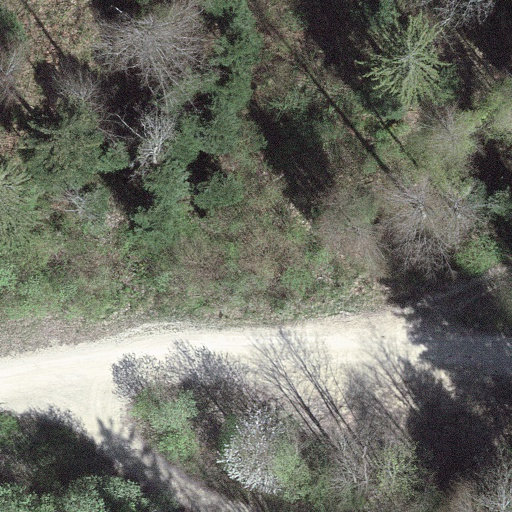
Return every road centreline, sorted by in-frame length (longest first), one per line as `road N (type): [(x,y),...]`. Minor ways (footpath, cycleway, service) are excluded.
road 1 (track): [(0,397),(294,343),(511,354)]
road 2 (track): [(68,384),(149,460),(254,511)]
road 3 (track): [(294,343),(511,282)]
